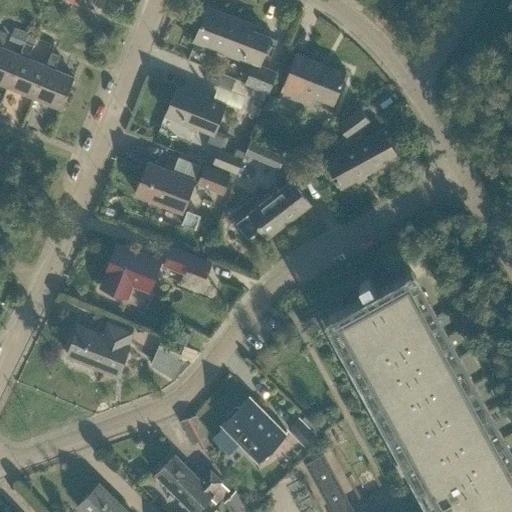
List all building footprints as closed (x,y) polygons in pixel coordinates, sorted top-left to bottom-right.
[(255,25),(207,7),(194,40),(254,63),(259,65),(270,37),(253,31),(255,25)] [(15,27),(11,36),(24,42),(28,33),(15,27)] [(0,83),(6,86),(19,55),(1,47),(7,34),(0,30),(0,83)] [(33,97),(46,66),(28,58),(33,45),(25,41),(19,55),(6,86),(33,97)] [(52,52),(46,66),(33,97),(61,109),(74,77),(55,69),(60,56),(52,52)] [(345,72),(296,53),(281,94),(304,102),(307,94),(333,104),(345,72)] [(246,82),(269,91),(276,72),(259,65),(254,63),(246,82)] [(255,85),(251,95),(264,100),(268,91),(255,85)] [(177,87),(166,115),(214,133),(225,105),(177,87)] [(269,95),(265,105),(277,109),(280,98),(269,95)] [(341,152),(326,160),(342,188),(398,157),(382,129),(364,139),(358,129),(369,121),(360,108),(339,125),(347,136),(336,142),(341,152)] [(244,156),(219,147),(213,164),(237,173),(244,156)] [(285,156),(266,148),(260,161),(279,169),(285,156)] [(199,172),(203,162),(181,152),(177,163),(199,172)] [(194,180),(148,162),(136,194),(181,212),(194,180)] [(231,174),(206,164),(198,183),(223,194),(229,180),(233,182),(237,174),(231,172),(231,174)] [(249,214),(267,238),(310,205),(292,181),(249,214)] [(188,211),(183,225),(195,230),(200,216),(188,211)] [(117,243),(105,273),(106,274),(102,286),(103,288),(126,297),(129,296),(133,284),(150,291),(162,261),(117,243)] [(173,247),(166,263),(187,272),(188,268),(208,276),(213,263),(173,247)] [(511,511),(511,467),(409,280),(379,296),(370,279),(359,284),(369,302),(339,318),(440,502),(421,511),(511,511)] [(103,335),(79,326),(68,356),(117,375),(129,345),(128,344),(133,332),(108,322),(103,335)] [(179,330),(175,340),(186,344),(191,334),(179,330)] [(176,358),(181,347),(162,338),(157,350),(176,358)] [(226,421),(222,425),(258,461),(286,434),(250,398),(239,408),(236,408),(226,418),(226,421)] [(195,416),(181,421),(193,443),(197,441),(206,436),(195,416)] [(299,418),(289,428),(304,443),(314,433),(299,418)] [(300,457),(331,511),(352,511),(316,448),(300,457)] [(175,455),(155,475),(192,511),(210,494),(217,501),(228,491),(221,483),(222,482),(211,471),(200,481),(175,455)] [(128,511),(99,484),(77,507),(82,511),(128,511)] [(248,511),(236,490),(225,501),(231,511),(248,511)]
